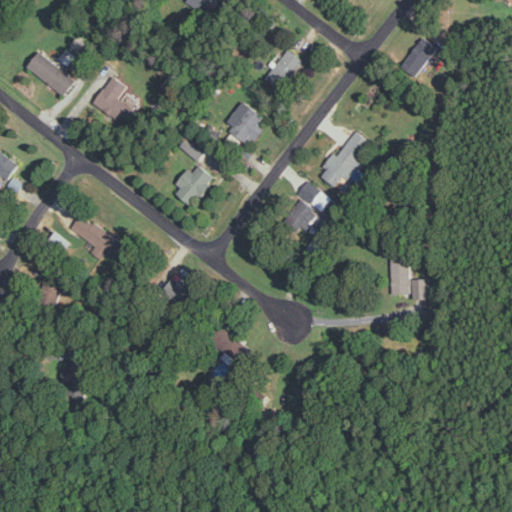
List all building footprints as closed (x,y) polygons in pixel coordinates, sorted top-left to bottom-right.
[(190,0),(189,3),(216,19),(226,0),(225,0),(190,0)] [(442,46),(427,34),(406,61),(422,73),(442,46)] [(283,88),(303,57),(287,47),(267,78),(283,88)] [(67,94),(79,79),(44,50),(32,65),(67,94)] [(140,100),(127,90),(131,84),(117,73),(97,100),(129,124),(139,110),(135,106),(140,100)] [(267,127),(261,122),(266,115),(245,99),(226,124),(253,145),(267,127)] [(341,154),(338,152),(323,173),(344,187),(366,155),(364,153),(374,139),(359,129),(341,154)] [(186,147),(202,160),(212,147),(197,135),(186,147)] [(21,161),(0,147),(0,170),(11,177),(21,161)] [(177,190),(198,204),(218,173),(202,163),(197,171),(192,167),(177,190)] [(324,208),(332,197),(323,190),(325,188),(312,179),(302,192),(324,208)] [(72,225),(96,244),(92,249),(110,263),(125,243),(84,211),(72,225)] [(338,234),(325,223),(310,239),(323,250),(338,234)] [(395,293),(413,292),(412,256),(394,256),(395,293)] [(68,279),(49,275),(45,290),(64,294),(68,279)] [(433,278),(416,278),(416,298),(434,298),(433,278)] [(84,358),(64,359),(66,387),(93,386),(92,368),(84,369),(84,358)]
